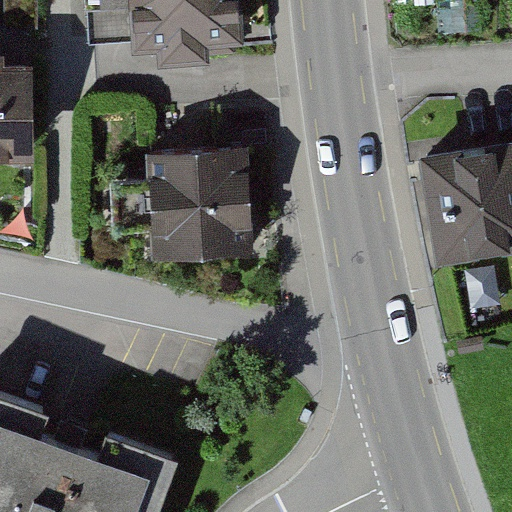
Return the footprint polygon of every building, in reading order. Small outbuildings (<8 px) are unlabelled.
[(238,0),(127,0),(130,63),(241,59),(238,0)] [(32,64),(0,64),(0,165),(33,165),(32,64)] [(511,140),(413,156),(430,262),(511,248),(511,140)] [(249,147),(146,152),(152,264),(255,258),(249,147)] [(0,511),(152,511),(175,447),(104,421),(97,441),(35,419),(42,399),(0,383),(0,511)]
